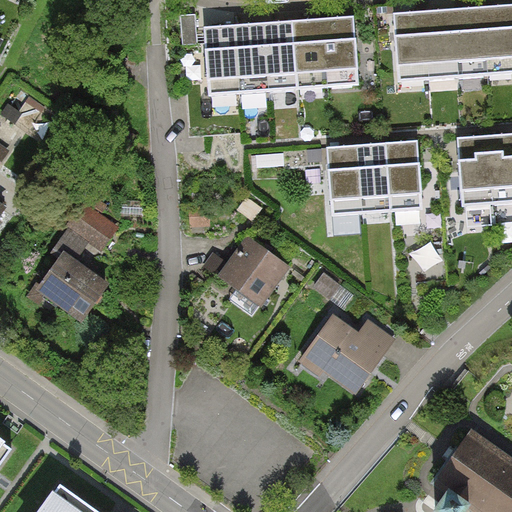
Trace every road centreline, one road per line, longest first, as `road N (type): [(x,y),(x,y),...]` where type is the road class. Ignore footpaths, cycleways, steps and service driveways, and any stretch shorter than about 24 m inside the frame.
road 1 (residential): [(147,480),(171,257),(158,59)]
road 2 (residential): [(312,511),(423,381),(511,300)]
road 3 (tertiary): [(147,480),(0,375)]
